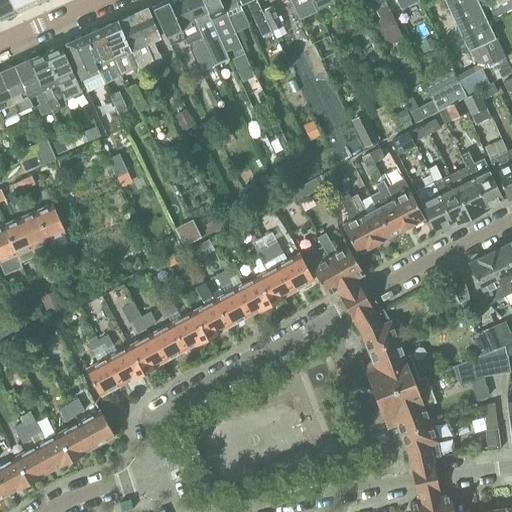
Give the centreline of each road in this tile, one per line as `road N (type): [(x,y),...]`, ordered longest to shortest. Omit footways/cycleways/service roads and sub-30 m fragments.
road 1 (residential): [(153,474),(148,436),(165,410),(364,293),(511,226)]
road 2 (residential): [(511,466),(252,511)]
